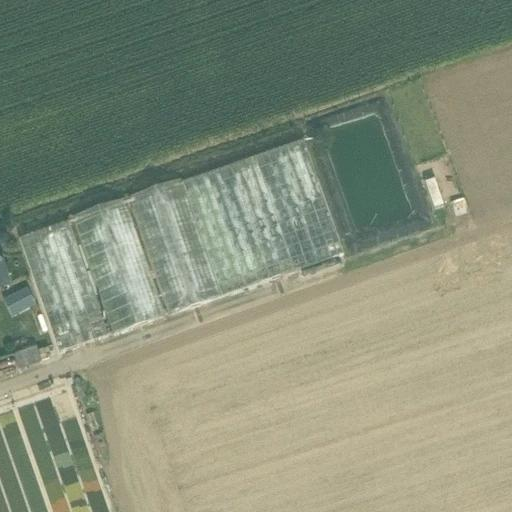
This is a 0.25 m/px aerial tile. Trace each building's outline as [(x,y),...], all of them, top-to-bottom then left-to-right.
[(304,143),(181,186),(221,300),(343,257),(304,143)] [(180,183),(128,201),(169,318),(221,300),(181,186),(180,183)] [(165,319),(124,202),(72,220),(112,337),(165,319)] [(68,225),(19,242),(58,356),(108,339),(68,225)] [(27,288),(3,299),(11,317),(35,307),(27,288)] [(19,370),(42,363),(38,348),(14,355),(19,370)] [(0,360),(0,370),(16,365),(13,356),(0,360)]
